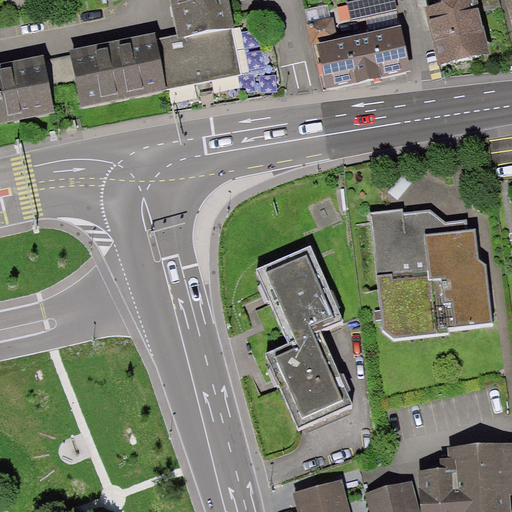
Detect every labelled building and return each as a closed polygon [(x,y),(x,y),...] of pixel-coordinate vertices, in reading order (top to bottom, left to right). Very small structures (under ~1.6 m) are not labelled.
[(247,75),(229,0),(169,0),(179,37),(157,33),(170,86),(247,75)] [(355,0),(347,2),(351,21),(399,10),(396,0),(355,0)] [(471,0),(425,11),(439,69),(490,56),(476,0),(471,0)] [(502,7),(499,0),(482,0),(486,11),(502,7)] [(398,32),(319,49),(327,86),(406,69),(398,32)] [(170,86),(157,33),(71,53),(84,106),(170,86)] [(0,123),(50,111),(37,56),(0,65),(0,123)] [(417,208),(367,214),(383,345),(494,332),(482,230),(420,238),(417,208)] [(308,253),(254,279),(285,349),(265,359),(298,439),(353,414),(320,338),(343,328),(308,253)] [(417,485),(420,511),(511,511),(511,503),(511,502),(511,445),(458,448),(460,474),(417,477),(417,485)] [(351,511),(344,485),(293,497),(296,511),(351,511)] [(420,511),(417,485),(366,498),(369,511),(420,511)]
